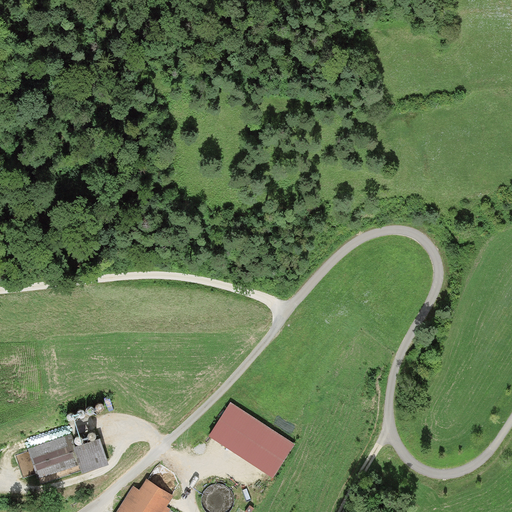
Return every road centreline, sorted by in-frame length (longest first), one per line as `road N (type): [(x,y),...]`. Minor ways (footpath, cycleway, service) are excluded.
road 1 (track): [(511,421),(455,476),(418,470),(392,441),(388,390),(438,269),(422,239),(390,230),(340,254),(243,365),(89,511)]
road 2 (track): [(286,313),(252,295),(172,277),(0,291)]
